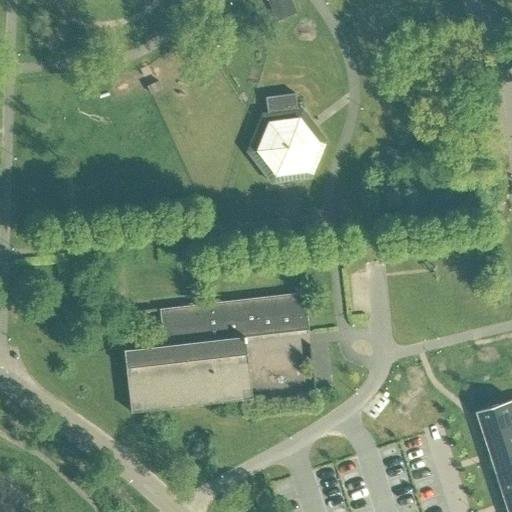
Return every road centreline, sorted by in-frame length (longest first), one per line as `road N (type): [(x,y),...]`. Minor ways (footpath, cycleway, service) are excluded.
road 1 (residential): [(175,510),(360,399),(376,379),(380,353)]
road 2 (unclassified): [(175,510),(0,376)]
road 3 (residential): [(468,0),(504,68),(511,118)]
